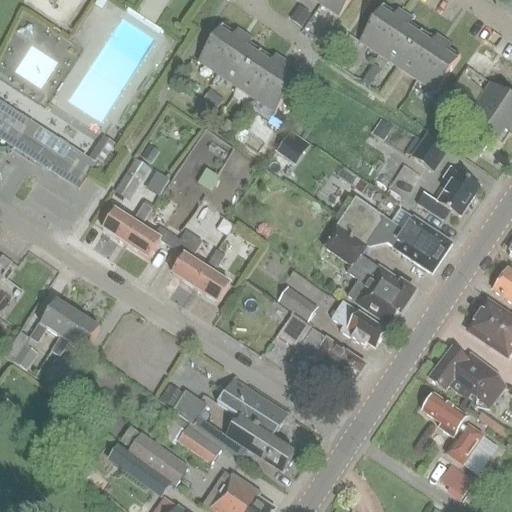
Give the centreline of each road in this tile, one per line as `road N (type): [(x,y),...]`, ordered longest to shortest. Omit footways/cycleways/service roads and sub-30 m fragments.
road 1 (unclassified): [(352,439),(0,214)]
road 2 (secondary): [(352,439),(511,203)]
